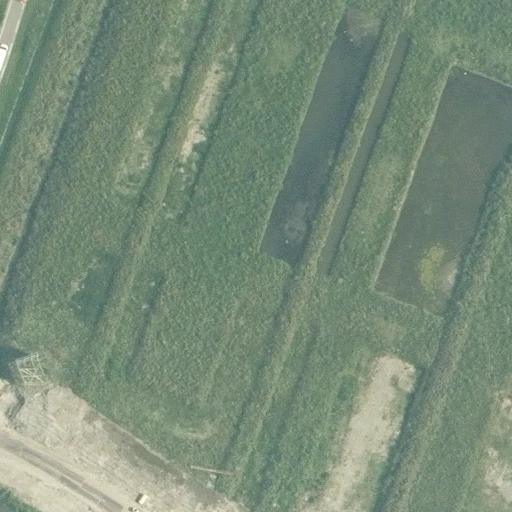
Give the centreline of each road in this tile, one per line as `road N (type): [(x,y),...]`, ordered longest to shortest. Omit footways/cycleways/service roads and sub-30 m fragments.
road 1 (residential): [(369,327),(74,224)]
road 2 (residential): [(74,224),(153,0)]
road 3 (residential): [(0,417),(74,224)]
